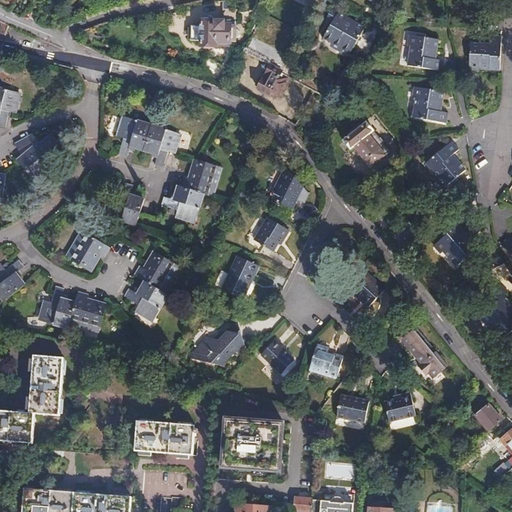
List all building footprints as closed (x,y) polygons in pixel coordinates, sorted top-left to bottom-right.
[(45,0),(30,0),(28,5),(39,13),(47,1),(45,0)] [(230,42),(236,42),(236,38),(238,38),(239,36),(239,30),(238,30),(238,25),(236,25),(236,21),(242,21),(241,8),(224,9),(225,21),(216,21),(213,17),(210,16),(206,17),(204,21),(201,22),(201,26),(191,26),(191,29),(188,29),(188,38),(191,38),(191,41),(201,41),(201,46),(224,47),(225,43),(230,43),(230,42)] [(324,40),(341,49),(343,45),(351,50),(363,28),(337,14),(324,40)] [(404,45),(410,46),(414,47),(415,37),(405,35),(404,45)] [(476,64),(476,68),(496,70),(499,36),(489,35),(487,45),(483,44),(483,43),(468,41),(466,63),(476,64)] [(269,65),(288,78),(295,81),(297,75),(296,74),(301,62),(250,36),(242,49),(243,52),(269,65)] [(414,47),(410,46),(407,67),(439,72),(441,61),(431,59),(431,56),(434,56),(437,40),(415,37),(414,47)] [(343,45),(341,49),(338,54),(347,59),(351,50),(343,45)] [(297,75),(295,81),(313,90),(322,73),(301,62),(296,74),(297,75)] [(476,74),(476,68),(476,64),(466,63),(465,73),(476,74)] [(288,78),(269,65),(257,89),(268,94),(270,92),(279,97),(288,78)] [(0,125),(5,127),(9,111),(14,113),(19,92),(0,87),(0,125)] [(409,99),(415,100),(419,100),(420,90),(411,88),(409,99)] [(419,100),(415,100),(412,120),(445,125),(446,115),(436,114),(436,109),(439,109),(442,93),(420,90),(419,100)] [(134,148),(143,151),(151,125),(124,116),(117,136),(122,138),(118,153),(126,156),(130,145),(134,146),(134,148)] [(370,168),(389,151),(366,123),(360,127),(359,125),(348,134),(349,136),(344,141),(350,149),(353,147),(370,168)] [(158,153),(154,165),(162,167),(167,152),(173,153),(179,133),(151,125),(143,151),(152,154),(153,152),(158,153)] [(40,143),(32,133),(14,143),(17,150),(31,142),(35,147),(32,150),(31,149),(17,160),(32,178),(36,175),(35,174),(41,169),(42,170),(61,155),(54,146),(58,142),(51,134),(40,143)] [(54,146),(61,155),(65,151),(58,142),(54,146)] [(426,164),(439,180),(442,178),(448,186),(464,172),(454,160),(453,161),(449,158),(457,151),(451,143),(426,164)] [(215,166),(194,159),(189,174),(191,175),(190,179),(183,177),(180,187),(203,195),(212,197),(215,187),(210,185),(215,166)] [(282,175),(286,168),(281,162),(277,168),(282,175)] [(222,168),(215,166),(210,185),(215,187),(222,168)] [(304,187),(286,168),(282,175),(271,199),(290,209),(298,194),(300,195),(304,187)] [(442,178),(439,180),(433,185),(440,193),(448,186),(442,178)] [(107,217),(136,226),(143,199),(134,196),(133,199),(129,197),(132,185),(124,183),(119,199),(113,197),(107,217)] [(203,195),(180,187),(177,186),(174,195),(176,196),(175,201),(164,197),(161,206),(176,210),(174,216),(194,222),(203,195)] [(282,241),(288,231),(267,219),(253,242),(272,253),(280,240),(282,241)] [(458,226),(445,237),(439,242),(446,251),(443,253),(455,268),(477,248),(471,241),(469,243),(465,239),(467,237),(458,226)] [(109,248),(81,230),(75,240),(80,243),(70,260),(90,272),(98,259),(95,257),(98,254),(103,257),(109,248)] [(511,242),(506,237),(499,245),(511,258),(511,242)] [(65,257),(70,260),(80,243),(75,240),(65,257)] [(438,257),(443,253),(446,251),(439,242),(431,249),(438,257)] [(139,266),(133,276),(143,282),(162,293),(168,284),(163,281),(172,264),(153,252),(145,265),(147,266),(144,270),(139,266)] [(244,281),(252,265),(233,256),(217,288),(238,299),(246,283),(244,281)] [(0,266),(0,297),(3,301),(24,284),(18,277),(16,278),(13,274),(23,267),(18,260),(4,270),(1,266),(0,266)] [(163,281),(168,284),(178,267),(172,264),(163,281)] [(344,286),(356,298),(359,296),(368,305),(382,289),(360,268),(344,286)] [(152,321),(166,296),(162,293),(143,282),(138,290),(140,291),(138,295),(128,289),(123,297),(137,305),(134,310),(152,321)] [(492,321),(490,324),(504,338),(511,330),(511,310),(511,309),(511,306),(503,298),(507,294),(499,286),(484,302),(491,309),(485,314),(492,321)] [(51,299),(60,301),(63,289),(54,287),(51,299)] [(86,302),(88,295),(77,292),(74,302),(67,325),(79,328),(80,322),(99,327),(105,305),(90,301),(90,303),(86,302)] [(359,296),(356,298),(366,307),(368,305),(359,296)] [(60,301),(51,299),(50,302),(44,301),(39,321),(66,329),(67,325),(74,302),(65,300),(64,302),(60,301)] [(485,328),(490,324),(492,321),(485,314),(478,321),(485,328)] [(97,333),(99,327),(80,322),(79,328),(97,333)] [(227,332),(236,335),(238,332),(235,323),(227,332)] [(435,375),(446,366),(413,324),(400,335),(422,363),(418,367),(425,376),(431,370),(435,375)] [(233,338),(236,335),(227,332),(224,334),(220,331),(212,340),(205,338),(188,357),(216,364),(217,361),(222,362),(228,356),(234,357),(243,347),(233,338)] [(260,355),(279,374),(292,360),(279,347),(281,345),(275,339),(260,355)] [(334,377),(340,355),(325,351),(326,348),(314,344),(307,369),(334,377)] [(27,413),(34,414),(57,416),(63,358),(32,355),(31,359),(26,358),(25,371),(31,371),(27,413)] [(387,421),(414,415),(408,392),(397,394),(398,398),(382,401),(387,421)] [(364,422),(367,400),(338,396),(335,419),(364,422)] [(488,432),(501,421),(488,405),(475,416),(488,432)] [(34,414),(27,413),(0,410),(0,440),(31,443),(34,414)] [(240,468),(255,470),(278,471),(282,422),(277,422),(277,420),(273,420),(273,422),(238,419),(238,417),(228,416),(228,418),(224,418),(220,467),(240,468)] [(136,422),(133,452),(137,452),(137,455),(150,456),(150,453),(191,457),(193,434),(195,434),(195,429),(193,428),(193,426),(136,422)] [(511,429),(499,441),(511,456),(511,429)] [(480,450),(492,440),(487,434),(475,444),(480,450)] [(500,476),(509,469),(505,463),(496,470),(500,476)] [(129,511),(131,497),(24,488),(21,511),(129,511)] [(351,511),(352,503),(343,502),(343,501),(340,497),(338,496),(336,495),(334,496),(331,497),(328,501),(310,500),(309,511),(351,511)] [(179,509),(180,498),(161,496),(160,508),(179,509)] [(309,511),(310,500),(292,499),(291,511),(309,511)] [(389,511),(390,509),(381,508),(381,504),(378,504),(378,502),(370,502),(370,507),(367,507),(366,511),(389,511)]
